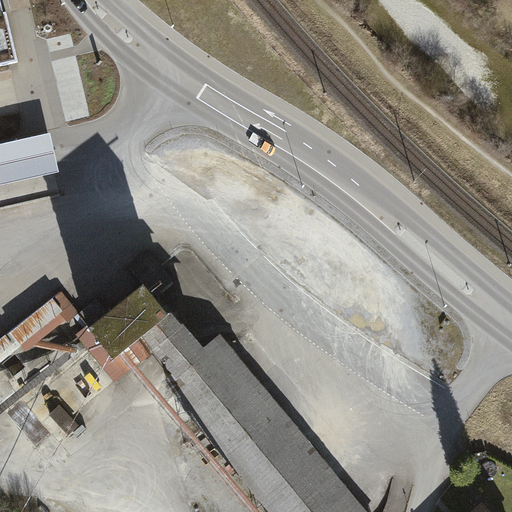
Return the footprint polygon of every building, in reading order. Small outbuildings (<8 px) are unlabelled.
[(0,66),(18,62),(6,16),(3,16),(0,7),(0,5),(0,66)] [(50,133),(0,143),(0,185),(59,173),(50,133)] [(365,511),(220,337),(201,352),(166,309),(161,313),(139,287),(86,331),(85,330),(77,337),(80,341),(90,354),(116,384),(151,355),(170,378),(160,386),(265,511),(365,511)] [(59,291),(0,339),(0,370),(1,371),(16,358),(20,363),(78,315),(59,291)] [(80,341),(0,402),(0,423),(90,354),(80,341)] [(489,511),(481,503),(470,511),(489,511)]
